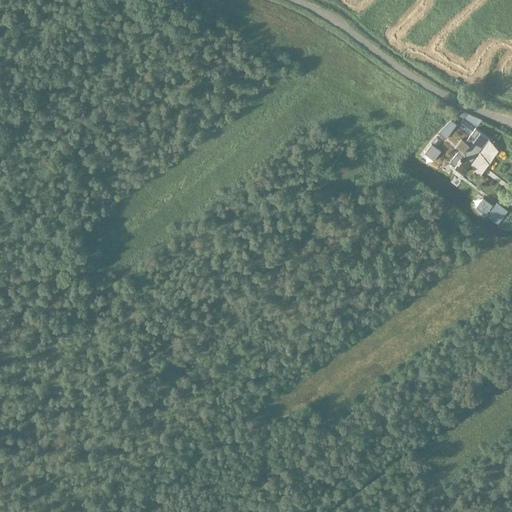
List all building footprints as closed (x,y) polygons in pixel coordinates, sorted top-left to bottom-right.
[(465,118),(476,127),(481,120),(468,114),(465,118)] [(450,120),(438,132),(445,139),(456,124),(450,120)] [(461,121),(456,126),(460,131),(466,126),(461,121)] [(475,128),(464,142),(460,139),(455,146),(461,150),(459,153),(457,152),(449,162),(463,173),(489,138),(475,128)] [(431,144),(424,153),(433,160),(440,151),(431,144)] [(492,205),(482,198),(475,207),(485,215),(492,205)]
